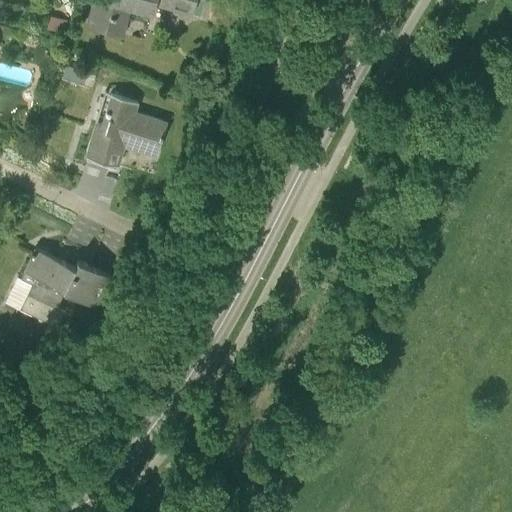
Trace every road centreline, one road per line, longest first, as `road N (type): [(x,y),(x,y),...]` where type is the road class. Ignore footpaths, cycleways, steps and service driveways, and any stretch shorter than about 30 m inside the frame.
road 1 (tertiary): [(75,511),(197,364),(396,0)]
road 2 (residential): [(137,236),(0,170)]
